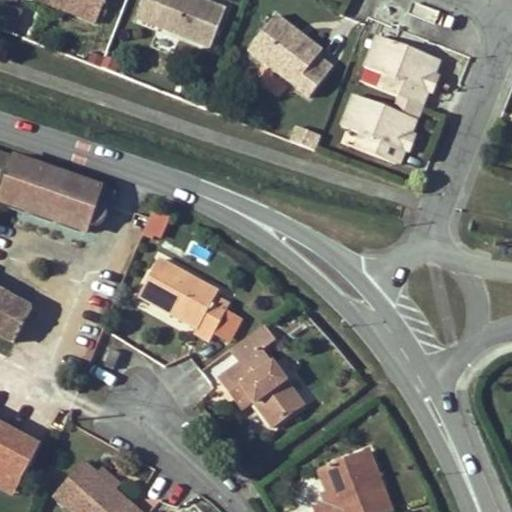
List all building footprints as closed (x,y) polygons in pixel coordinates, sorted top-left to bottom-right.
[(97,0),(45,0),(61,6),(91,17),(97,0)] [(140,0),(135,15),(208,44),(223,7),(205,0),(140,0)] [(18,31),(20,7),(3,6),(2,30),(18,31)] [(320,48),(274,14),(247,49),(306,93),(328,64),(315,56),(320,48)] [(377,36),(365,67),(384,75),(378,89),(399,97),(420,106),(427,90),(431,92),(433,93),(439,76),(434,74),(439,61),(377,36)] [(416,119),(420,120),(431,92),(427,90),(420,106),(399,97),(394,110),(416,119)] [(394,110),(355,95),(342,127),(361,134),(356,149),(396,164),(401,150),(409,153),(417,132),(412,130),(416,119),(394,110)] [(296,125),(289,140),(314,150),(320,135),(296,125)] [(0,190),(3,191),(14,159),(0,153),(0,190)] [(14,159),(3,191),(0,198),(0,202),(86,233),(102,189),(14,159)] [(134,280),(163,212),(151,208),(124,275),(134,280)] [(195,335),(209,343),(229,306),(215,298),(217,293),(159,261),(138,298),(197,331),(195,335)] [(30,311),(3,297),(0,302),(0,336),(13,343),(30,311)] [(274,321),(267,326),(275,337),(283,332),(274,321)] [(239,365),(219,379),(236,402),(246,394),(252,402),(271,428),(301,406),(260,351),(272,342),(263,327),(229,350),(239,365)] [(111,350),(103,368),(111,371),(115,361),(117,361),(120,354),(111,350)] [(252,402),(246,394),(236,402),(241,410),(252,402)] [(0,419),(0,488),(17,497),(44,441),(0,419)] [(369,451),(362,454),(373,482),(376,481),(380,480),(369,451)] [(326,506),(312,511),(388,511),(376,481),(373,482),(362,454),(318,470),(327,493),(331,504),(326,506)] [(53,497),(69,511),(136,511),(114,491),(95,475),(82,462),(53,497)] [(95,475),(114,491),(118,486),(100,470),(95,475)] [(327,493),(322,495),(326,506),(331,504),(327,493)]
